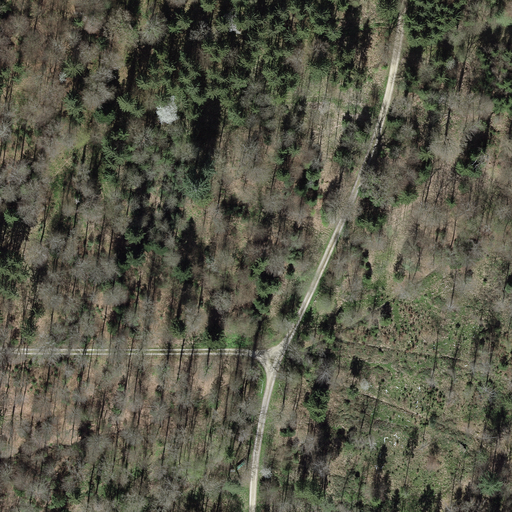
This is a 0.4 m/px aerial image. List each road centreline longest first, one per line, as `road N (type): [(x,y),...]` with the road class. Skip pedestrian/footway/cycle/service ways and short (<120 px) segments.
road 1 (track): [(253,511),(269,385),(352,202),(390,91),(406,0)]
road 2 (track): [(0,349),(283,351)]
